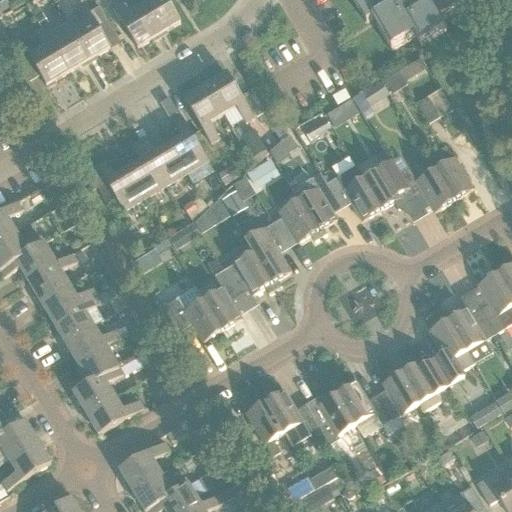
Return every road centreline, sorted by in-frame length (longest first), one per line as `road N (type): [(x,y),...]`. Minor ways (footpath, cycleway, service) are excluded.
road 1 (residential): [(0,170),(213,42),(254,0)]
road 2 (residential): [(84,470),(322,332)]
road 3 (residential): [(84,470),(0,327)]
road 4 (residential): [(404,281),(369,258),(329,272),(315,311),(322,332)]
road 5 (residential): [(322,332),(357,354),(397,341),(411,301),(404,281)]
road 6 (residential): [(404,281),(511,213)]
